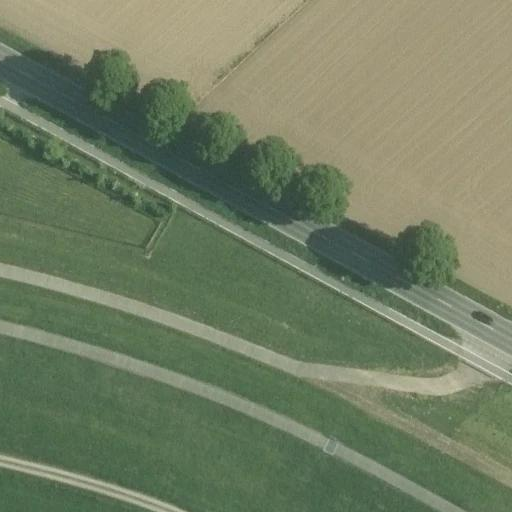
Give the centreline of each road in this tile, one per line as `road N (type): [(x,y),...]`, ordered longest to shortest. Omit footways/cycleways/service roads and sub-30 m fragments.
road 1 (secondary): [(511,343),(0,63)]
road 2 (track): [(0,272),(147,319),(303,383),(511,490)]
road 3 (track): [(303,383),(429,395),(466,383),(503,338)]
road 4 (track): [(0,459),(155,511)]
